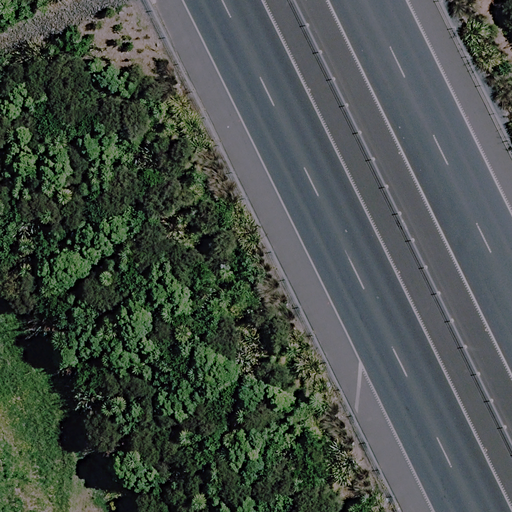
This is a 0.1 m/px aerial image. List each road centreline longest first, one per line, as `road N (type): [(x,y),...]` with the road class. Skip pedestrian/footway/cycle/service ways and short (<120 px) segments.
road 1 (motorway): [(476,511),(223,0)]
road 2 (motorway): [(371,0),(511,284)]
